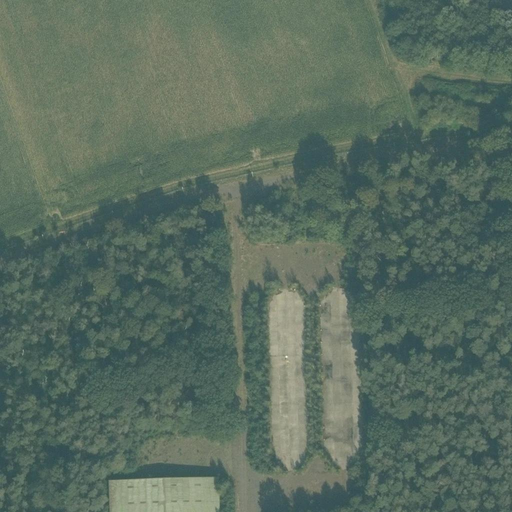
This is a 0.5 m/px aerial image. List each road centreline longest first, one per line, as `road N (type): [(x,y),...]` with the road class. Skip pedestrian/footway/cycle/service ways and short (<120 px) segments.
road 1 (track): [(0,247),(184,185),(400,139)]
road 2 (track): [(368,0),(408,111),(400,139)]
